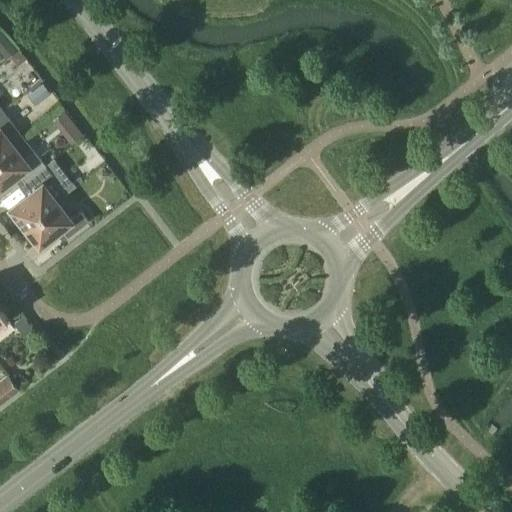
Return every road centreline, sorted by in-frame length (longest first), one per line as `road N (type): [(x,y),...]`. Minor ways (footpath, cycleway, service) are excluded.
road 1 (tertiary): [(0,504),(179,364)]
road 2 (tertiary): [(184,141),(68,0)]
road 3 (tertiary): [(482,511),(380,392)]
road 4 (tertiary): [(412,186),(511,104)]
road 5 (tertiary): [(271,228),(184,141)]
road 6 (tertiary): [(184,141),(197,174),(248,244)]
